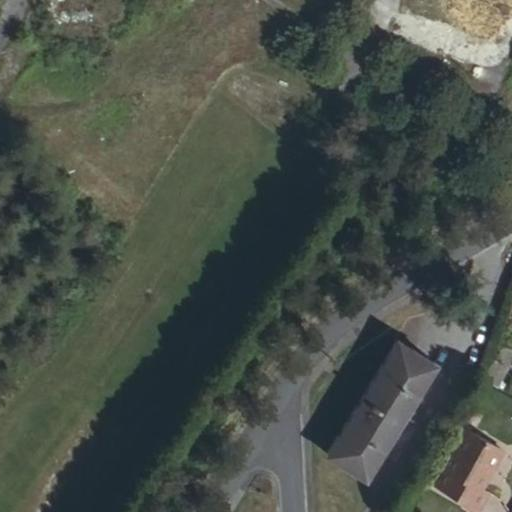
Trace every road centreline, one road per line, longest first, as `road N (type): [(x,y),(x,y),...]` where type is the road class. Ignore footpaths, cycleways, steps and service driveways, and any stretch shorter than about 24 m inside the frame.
road 1 (unclassified): [(511,227),(335,332),(270,409)]
road 2 (track): [(511,170),(272,0)]
road 3 (residential): [(394,0),(386,12),(490,65),(511,33)]
road 4 (unclassified): [(270,409),(204,511)]
